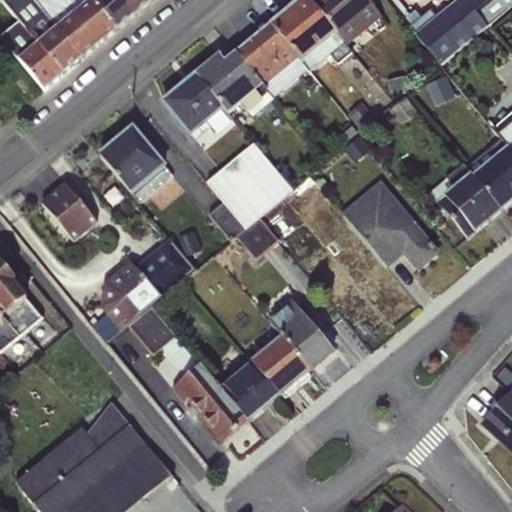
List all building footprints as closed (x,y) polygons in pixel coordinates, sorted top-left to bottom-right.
[(81,61),(34,1),(33,0),(0,0),(0,1),(16,23),(63,77),(81,61)] [(98,48),(59,0),(35,0),(34,1),(81,61),(98,48)] [(117,32),(89,0),(59,0),(98,48),(117,32)] [(134,17),(120,0),(89,0),(117,32),(134,17)] [(152,2),(150,0),(120,0),(134,17),(152,2)] [(342,42),(307,0),(301,0),(270,25),(305,72),(342,42)] [(307,0),(342,42),(348,47),(382,17),(367,0),(307,0)] [(440,67),(487,27),(462,0),(456,0),(414,36),(440,67)] [(63,77),(16,23),(0,37),(0,41),(44,93),(63,77)] [(305,72),(270,25),(234,53),(275,99),(305,72)] [(275,99),(234,53),(223,62),(218,55),(194,75),(227,116),(231,113),(237,108),(253,118),(275,99)] [(227,116),(194,75),(158,104),(186,137),(196,142),(209,132),(215,138),(233,125),(227,116)] [(496,137),(511,155),(511,110),(492,128),(496,137)] [(98,156),(133,198),(168,169),(133,127),(98,156)] [(511,204),(511,155),(496,137),(463,165),(501,214),(511,204)] [(258,145),(209,180),(226,203),(215,211),(252,262),(282,241),(262,213),(292,191),(258,145)] [(501,214),(463,165),(428,196),(467,242),(501,214)] [(72,244),(100,225),(69,182),(42,201),(72,244)] [(380,184),(341,216),(387,271),(404,258),(418,273),(440,255),(380,184)] [(172,238),(140,268),(164,294),(196,264),(172,238)] [(108,339),(162,304),(136,264),(93,291),(109,315),(97,323),(108,339)] [(0,353),(1,355),(44,320),(0,265),(0,353)] [(223,443),(337,356),(295,302),(272,320),(285,337),(222,386),(204,364),(177,384),(223,443)] [(154,307),(133,328),(157,353),(179,332),(154,307)] [(170,342),(188,373),(197,367),(180,336),(170,342)] [(511,392),(480,427),(511,456),(511,392)] [(119,403),(18,477),(43,511),(127,511),(174,478),(119,403)]
